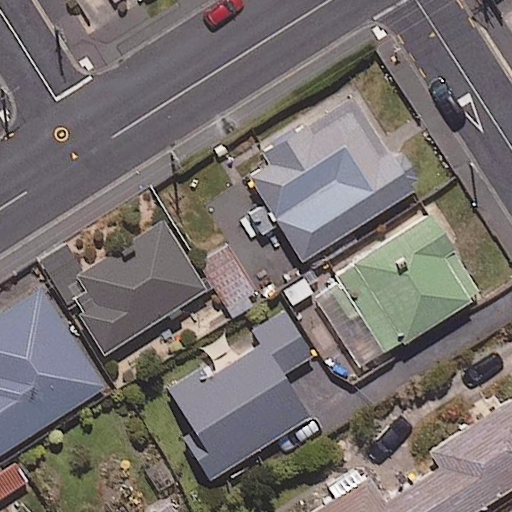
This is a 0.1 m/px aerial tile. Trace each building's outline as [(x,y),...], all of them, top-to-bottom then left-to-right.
[(413,185),(353,88),(238,159),(298,256),(413,185)] [(478,288),(428,209),(306,288),(356,366),(478,288)] [(204,285),(160,217),(63,280),(106,348),(204,285)] [(226,244),(198,261),(230,312),(257,295),(226,244)] [(0,449),(102,383),(37,282),(0,306),(0,449)] [(311,352),(283,307),(238,335),(246,347),(212,368),(207,359),(165,385),(218,470),(308,414),(281,371),(311,352)] [(297,511),(469,511),(511,485),(511,393),(428,446),(439,462),(383,497),(365,469),(297,511)] [(176,511),(169,499),(148,511),(176,511)]
